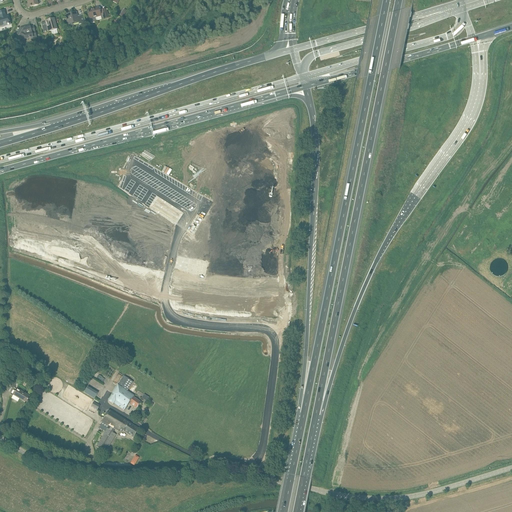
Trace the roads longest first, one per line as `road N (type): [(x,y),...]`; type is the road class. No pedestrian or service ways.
road 1 (motorway): [(0,237),(164,290),(244,304),(353,293),(432,264),(511,215)]
road 2 (motorway): [(314,415),(397,0)]
road 3 (motorway): [(385,0),(303,413)]
road 4 (motorway): [(314,415),(385,241),(470,109),(474,38)]
road 5 (tertiary): [(335,493),(222,472),(101,474),(42,460),(0,437)]
road 6 (motorway): [(304,86),(315,174),(303,413)]
road 7 (motorway): [(289,0),(256,45),(0,130)]
road 8 (motorway): [(0,157),(304,86)]
road 9 (motorway): [(293,49),(0,143)]
road 10 (tertiary): [(335,493),(406,497),(511,467)]
road 11 (motorway): [(304,86),(474,38)]
road 12 (motorway): [(460,6),(293,49)]
road 13 (motorway): [(304,63),(328,69),(469,29)]
road 14 (motorway): [(460,6),(304,63)]
